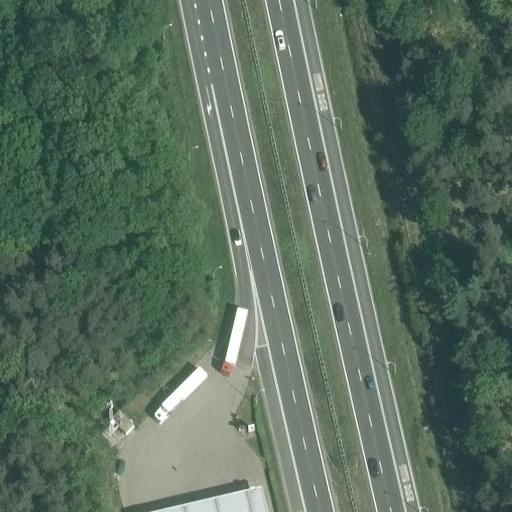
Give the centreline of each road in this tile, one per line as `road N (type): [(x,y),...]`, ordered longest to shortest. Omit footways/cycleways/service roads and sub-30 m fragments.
road 1 (trunk): [(395,511),(280,0)]
road 2 (trunk): [(254,220),(320,511)]
road 3 (trunk): [(211,0),(254,220)]
road 4 (trunk): [(254,220),(248,334),(229,376)]
